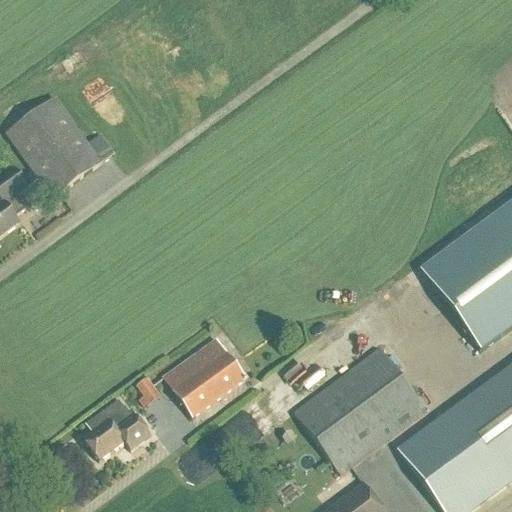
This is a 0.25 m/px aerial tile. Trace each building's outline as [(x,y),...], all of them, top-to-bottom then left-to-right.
[(53,104),(4,139),(32,177),(25,182),(20,175),(16,178),(13,174),(0,183),(0,205),(1,208),(0,208),(0,242),(19,229),(14,222),(25,214),(16,201),(38,185),(52,204),(101,168),(53,104)] [(511,207),(420,276),(481,358),(511,334),(511,207)] [(161,383),(191,423),(244,383),(214,343),(161,383)] [(426,416),(377,351),(291,415),(340,480),(426,416)] [(473,511),(511,483),(511,374),(399,457),(439,511),(473,511)] [(159,402),(146,384),(135,392),(143,403),(138,407),(143,413),(159,402)] [(126,419),(128,418),(119,404),(93,421),(99,431),(80,443),(95,465),(121,447),(127,457),(148,443),(135,423),(130,426),(126,419)] [(379,511),(361,488),(329,511),(379,511)]
